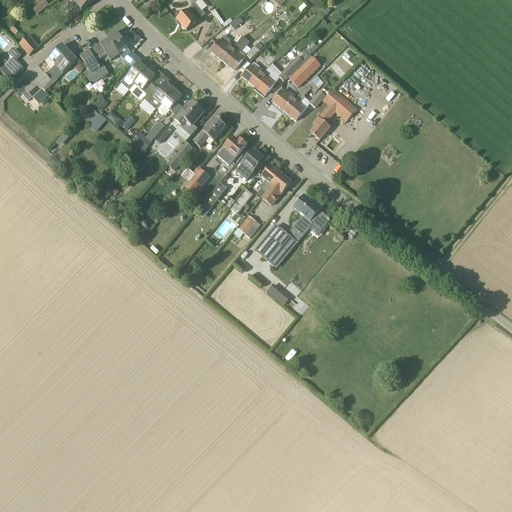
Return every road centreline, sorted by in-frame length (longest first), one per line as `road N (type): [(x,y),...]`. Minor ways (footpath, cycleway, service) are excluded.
road 1 (residential): [(357,210),(176,61),(116,0)]
road 2 (unclassified): [(511,329),(357,210)]
